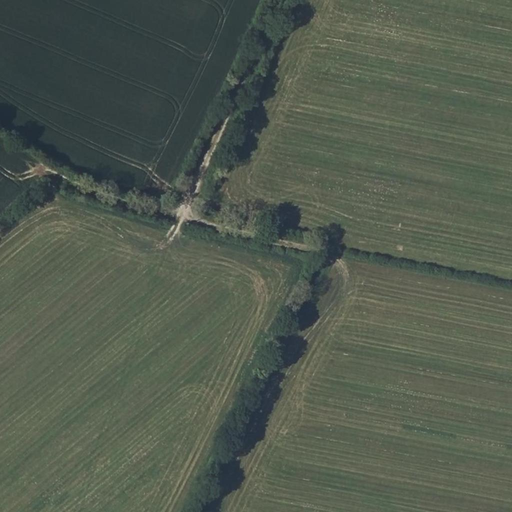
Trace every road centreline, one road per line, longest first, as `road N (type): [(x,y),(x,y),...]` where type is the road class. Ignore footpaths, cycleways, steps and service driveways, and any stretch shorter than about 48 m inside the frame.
road 1 (track): [(32,169),(116,204),(328,255)]
road 2 (track): [(270,0),(176,214)]
